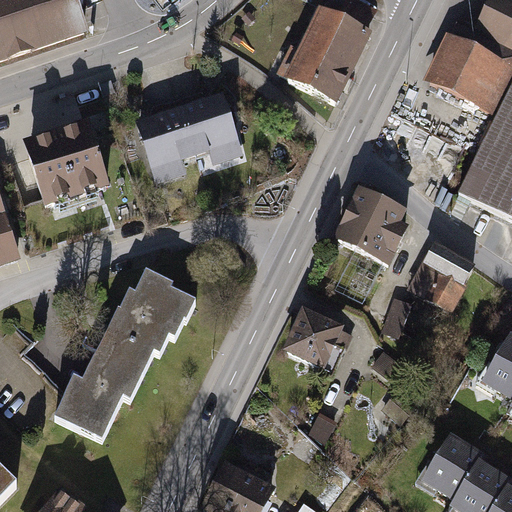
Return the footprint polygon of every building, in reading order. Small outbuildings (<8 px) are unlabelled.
[(0,0),(0,68),(90,38),(76,0),(0,0)] [(511,0),(489,0),(473,36),(511,55),(511,0)] [(323,17),(289,86),(333,109),(378,19),(350,4),(339,25),(323,17)] [(511,92),(511,55),(473,36),(455,28),(425,90),(497,124),(511,92)] [(511,92),(497,124),(460,202),(511,226),(511,92)] [(222,97),(180,110),(201,176),(243,163),(222,97)] [(201,176),(180,110),(133,125),(154,191),(201,176)] [(83,128),(17,150),(39,217),(106,195),(83,128)] [(411,221),(353,196),(329,251),(387,277),(411,221)] [(0,210),(0,271),(18,266),(0,210)] [(420,270),(405,296),(450,321),(464,295),(461,293),(472,274),(433,252),(422,271),(420,270)] [(170,293),(141,279),(129,303),(121,300),(101,342),(154,367),(163,348),(175,353),(193,313),(166,300),(170,293)] [(412,310),(393,304),(383,336),(402,342),(412,310)] [(351,339),(300,316),(280,362),(332,384),(351,339)] [(154,367),(101,342),(78,392),(68,387),(63,399),(50,428),(100,451),(121,405),(134,411),(154,367)] [(511,346),(510,345),(480,394),(511,413),(511,346)] [(403,368),(386,355),(370,374),(387,388),(403,368)] [(390,405),(381,416),(400,430),(408,419),(390,405)] [(335,432),(317,423),(308,441),(326,449),(335,432)] [(450,445),(420,494),(450,511),(453,511),(478,471),(482,464),(450,445)] [(264,511),(272,496),(220,471),(200,511),(264,511)] [(453,511),(498,511),(507,497),(511,490),(478,471),(453,511)] [(0,478),(0,508),(15,493),(0,478)] [(79,511),(57,496),(45,511),(79,511)] [(511,511),(511,500),(507,497),(498,511),(511,511)]
